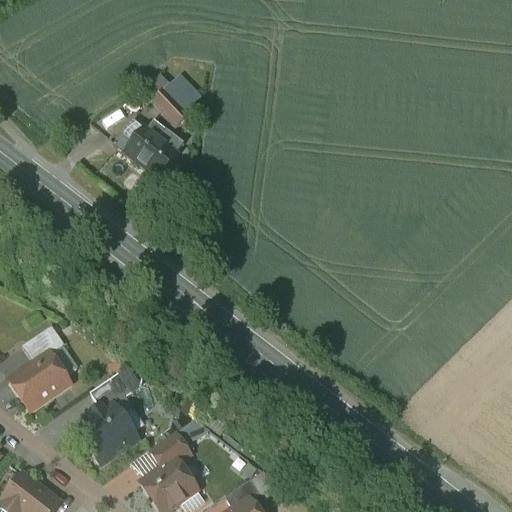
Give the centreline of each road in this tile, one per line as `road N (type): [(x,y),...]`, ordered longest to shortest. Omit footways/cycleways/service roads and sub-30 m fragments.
road 1 (secondary): [(0,154),(463,511)]
road 2 (residential): [(0,423),(113,511)]
